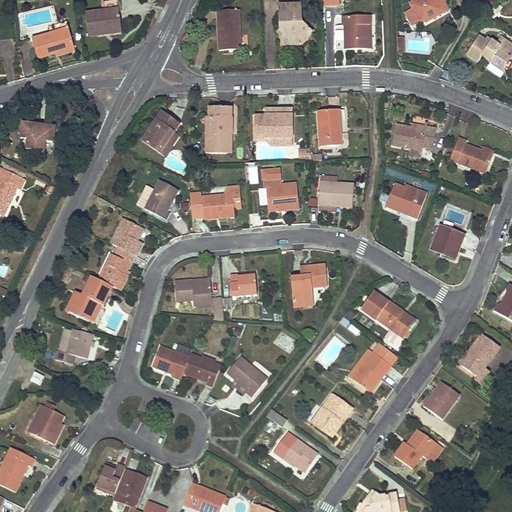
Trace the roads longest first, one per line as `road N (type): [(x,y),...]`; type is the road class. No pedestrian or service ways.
road 1 (residential): [(124,382),(154,272),(189,246),(342,240),(465,307)]
road 2 (residential): [(511,119),(388,79),(202,84)]
road 3 (residential): [(324,511),(465,307)]
road 4 (secondary): [(104,141),(0,352)]
road 5 (residential): [(99,424),(173,459),(199,445),(201,422),(192,411),(124,382)]
road 6 (residential): [(160,41),(136,56),(3,97)]
road 7 (residential): [(465,307),(511,194)]
